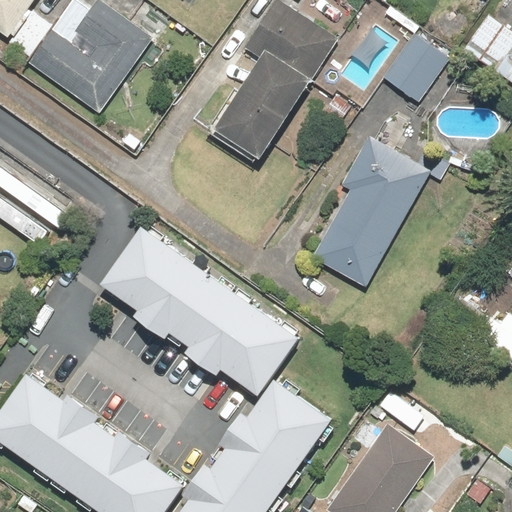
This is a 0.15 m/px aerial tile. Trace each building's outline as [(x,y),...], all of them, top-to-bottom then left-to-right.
[(0,0),(0,33),(12,42),(40,0),(0,0)] [(100,0),(91,12),(76,1),(28,66),(99,117),(156,38),(104,0),(100,0)] [(338,41),(277,0),(275,0),(242,50),(258,61),(212,129),(257,160),(338,41)] [(511,32),(491,17),(467,50),(511,84),(511,32)] [(452,65),(418,37),(384,78),(417,106),(452,65)] [(367,288),(428,171),(367,140),(341,191),(347,195),(314,260),(367,288)] [(1,166),(0,167),(0,184),(55,224),(65,211),(1,166)] [(0,193),(0,215),(40,244),(50,230),(0,193)] [(138,233),(98,289),(256,400),(296,344),(138,233)] [(485,317),(472,335),(511,363),(511,315),(510,314),(500,327),(485,317)] [(168,511),(184,491),(27,379),(0,415),(0,443),(96,511),(168,511)] [(276,385),(185,511),(268,511),(331,423),(276,385)] [(395,393),(383,410),(416,432),(427,415),(395,393)] [(388,430),(330,509),(333,511),(400,511),(435,464),(388,430)] [(25,489),(12,504),(20,511),(37,511),(44,505),(25,489)]
